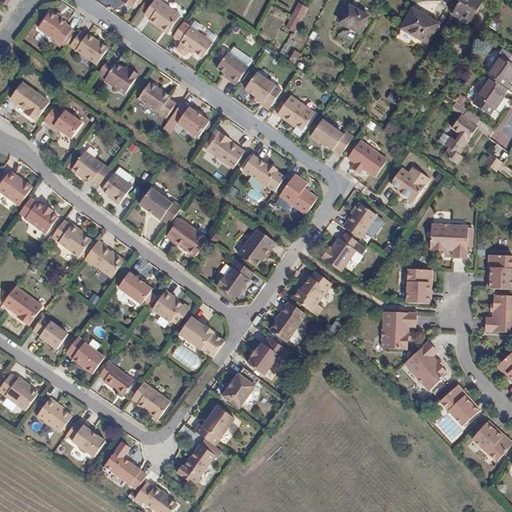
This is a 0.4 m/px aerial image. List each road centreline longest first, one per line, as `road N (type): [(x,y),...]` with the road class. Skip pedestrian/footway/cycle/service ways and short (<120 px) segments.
road 1 (residential): [(245,323),(341,186),(81,0)]
road 2 (residential): [(0,342),(140,435),(158,437),(245,323)]
road 3 (residential): [(0,133),(245,323)]
road 4 (residential): [(461,289),(461,352),(511,415)]
